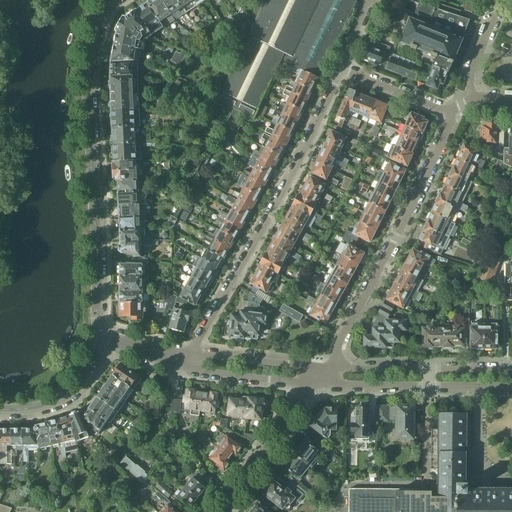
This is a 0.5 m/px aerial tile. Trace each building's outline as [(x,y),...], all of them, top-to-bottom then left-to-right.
[(160,0),(153,0),(147,4),(163,28),(164,28),(175,21),(174,20),(160,0)] [(186,13),(177,0),(160,0),(174,20),(175,21),(180,18),(186,14),(186,13)] [(197,4),(193,0),(177,0),(186,13),(186,14),(198,6),(197,4)] [(258,0),(251,14),(247,25),(245,28),(243,33),(242,33),(236,47),(233,52),(239,55),(222,91),(221,91),(213,107),(225,112),(228,106),(233,109),(230,116),(237,120),(241,113),(254,119),(279,68),(282,61),(301,69),(319,78),(356,0),(258,0)] [(459,17),(436,9),(419,3),(415,14),(431,20),(428,26),(409,18),(399,43),(410,48),(409,49),(416,51),(417,51),(430,56),(430,57),(437,60),(434,67),(449,73),(456,55),(461,42),(469,20),(459,17)] [(163,28),(147,4),(136,11),(152,36),(164,28),(163,28)] [(438,4),(436,9),(459,17),(461,11),(438,4)] [(464,4),(463,11),(470,14),(472,5),(464,4)] [(123,17),(119,24),(143,41),(152,36),(136,11),(135,11),(125,18),(123,17)] [(116,33),(114,45),(141,50),(143,41),(119,24),(115,31),(116,33)] [(144,51),(141,50),(114,45),(111,57),(111,63),(133,62),(134,62),(139,62),(140,58),(142,58),(144,51)] [(168,45),(166,50),(171,53),(174,48),(168,45)] [(367,47),(363,58),(380,65),(385,54),(376,50),(367,47)] [(183,61),(187,52),(182,50),(179,56),(177,56),(179,52),(176,51),(173,56),(183,61)] [(410,78),(414,68),(392,59),(394,53),(389,51),(387,57),(390,58),(386,69),(410,78)] [(171,55),(164,52),(160,59),(167,63),(171,55)] [(179,69),(183,61),(173,56),(171,61),(176,63),(174,67),(179,69)] [(282,61),(279,68),(284,70),(284,69),(298,75),(301,69),(282,61)] [(111,69),(110,77),(138,75),(138,64),(133,64),(133,62),(111,63),(111,69)] [(449,73),(434,67),(427,85),(430,86),(436,88),(438,89),(441,88),(445,78),(448,77),(449,73)] [(420,70),(414,68),(410,78),(416,80),(420,70)] [(298,75),(295,81),(295,82),(313,90),(319,78),(301,69),(298,75)] [(139,93),(138,75),(110,77),(111,94),(138,93),(139,93)] [(171,88),(175,78),(170,76),(166,85),(171,88)] [(295,82),(295,81),(290,79),(288,82),(295,85),(293,88),(287,86),(285,90),(308,101),(313,90),(295,82)] [(166,97),(171,88),(166,85),(161,95),(166,97)] [(345,119),(356,91),(350,89),(350,90),(349,90),(337,117),(340,118),(337,126),(336,126),(335,126),(334,129),(340,132),(345,119)] [(308,101),(285,90),(283,94),(289,97),(286,103),(303,111),(308,101)] [(367,95),(356,91),(345,119),(346,120),(350,111),(359,114),(367,95)] [(139,109),(139,93),(138,93),(111,94),(112,111),(139,109)] [(377,99),(367,95),(359,114),(369,119),(377,99)] [(383,102),(377,99),(369,119),(380,123),(382,118),(386,108),(387,105),(382,103),(383,102)] [(273,104),(271,109),(299,122),(303,111),(286,103),(283,109),(273,104)] [(268,108),(264,105),(259,116),(263,118),(268,108)] [(399,108),(392,105),(388,115),(395,118),(399,108)] [(139,109),(112,111),(112,128),(140,126),(140,127),(139,109)] [(299,122),(271,109),(269,113),(273,115),(279,118),(276,124),(294,132),(299,122)] [(406,111),(403,117),(408,119),(405,126),(422,134),(423,132),(424,133),(426,128),(425,128),(427,122),(423,120),(424,119),(416,115),(411,113),(406,111)] [(355,125),(357,120),(353,118),(348,129),(352,131),(353,130),(355,125)] [(232,130),(236,123),(230,120),(226,127),(229,128),(232,130)] [(216,123),(213,131),(215,132),(219,134),(223,127),(216,123)] [(289,142),(294,132),(276,124),(273,130),(267,127),(265,131),(273,135),(271,137),(288,146),(289,142)] [(397,130),(395,135),(417,144),(419,140),(421,140),(423,135),(421,135),(422,134),(405,126),(400,124),(397,130)] [(481,142),(495,143),(496,125),(487,124),(486,127),(482,126),(481,142)] [(141,143),(140,127),(140,126),(112,128),(113,145),(141,143)] [(386,131),(385,135),(387,136),(393,138),(390,145),(391,146),(392,146),(412,155),(413,154),(414,154),(416,150),(415,149),(417,144),(395,135),(397,130),(388,126),(386,131)] [(371,136),(375,137),(376,138),(379,129),(375,127),(371,136)] [(346,138),(347,137),(333,130),(332,132),(331,131),(326,142),(341,149),(346,138)] [(288,146),(271,137),(264,134),(262,138),(268,142),(265,148),(282,157),(288,146)] [(509,147),(504,147),(503,164),(511,168),(511,136),(509,136),(509,147)] [(208,141),(203,149),(209,152),(214,144),(208,141)] [(216,143),(213,147),(219,150),(223,144),(217,141),(216,143)] [(341,149),(326,142),(321,152),(331,156),(336,159),(341,149)] [(142,160),(141,143),(113,145),(114,156),(114,162),(141,160),(142,160)] [(456,159),(473,167),(480,153),(464,145),(461,151),(461,150),(456,159)] [(387,157),(407,167),(409,161),(411,162),(413,157),(412,156),(412,155),(392,146),(387,157)] [(281,156),(265,148),(262,153),(256,150),(253,154),(276,167),(282,157),(281,156)] [(371,148),(370,152),(376,155),(378,156),(383,158),(384,154),(371,148)] [(331,156),(321,152),(316,162),(331,169),(334,163),(345,168),(347,164),(341,161),(336,159),(331,156)] [(276,167),(253,154),(250,159),(257,162),(254,168),(271,177),(276,167)] [(217,160),(213,158),(208,169),(212,171),(217,160)] [(470,174),(473,167),(456,159),(453,167),(450,173),(468,181),(468,180),(469,181),(472,175),(470,174)] [(142,170),(141,160),(114,162),(112,162),(113,163),(114,163),(114,172),(142,170)] [(331,169),(316,162),(311,173),(326,180),(331,169)] [(405,172),(405,171),(390,163),(385,174),(400,181),(402,178),(403,177),(404,176),(405,174),(405,172)] [(186,164),(183,169),(190,173),(193,168),(186,164)] [(254,168),(248,178),(265,187),(271,177),(254,168)] [(142,170),(114,172),(114,179),(117,178),(117,180),(142,179),(142,170)] [(185,174),(180,182),(192,185),(196,178),(195,177),(193,173),(185,174)] [(468,181),(450,173),(448,177),(443,186),(467,197),(473,183),(468,181)] [(265,187),(248,178),(242,174),(240,179),(246,182),(243,188),(260,197),(265,187)] [(398,185),(400,181),(385,174),(380,184),(395,191),(396,190),(397,190),(398,187),(398,186),(399,185),(398,185)] [(327,181),(336,186),(339,181),(329,176),(327,181)] [(310,177),(304,186),(320,195),(325,185),(310,177)] [(144,179),(142,179),(117,180),(118,193),(144,192),(144,179)] [(206,186),(199,183),(195,190),(201,194),(206,186)] [(395,192),(395,191),(380,184),(375,194),(390,201),(392,198),(393,197),(394,196),(395,194),(395,192)] [(304,186),(299,196),(315,205),(315,203),(320,195),(304,186)] [(467,197),(443,186),(440,193),(439,193),(436,199),(460,210),(466,213),(469,208),(463,205),(467,197)] [(228,193),(252,206),(255,207),(260,197),(243,188),(240,194),(230,189),(228,193)] [(145,199),(144,192),(118,193),(119,205),(144,204),(149,204),(149,199),(145,199)] [(505,206),(509,193),(507,192),(499,193),(496,198),(502,205),(505,206)] [(252,206),(228,193),(227,194),(228,195),(226,200),(234,204),(231,210),(248,219),(253,210),(251,209),(252,206)] [(388,205),(390,201),(375,194),(370,204),(385,211),(386,211),(387,210),(388,207),(388,206),(389,205),(388,205)] [(192,195),(189,201),(195,204),(197,198),(192,195)] [(315,205),(299,196),(293,205),(311,215),(317,204),(315,203),(315,205)] [(434,204),(430,212),(449,221),(452,214),(457,216),(460,210),(436,199),(434,204)] [(144,208),(144,204),(119,205),(120,218),(144,217),(144,208)] [(385,212),(385,211),(370,204),(365,214),(380,221),(382,218),(383,217),(384,216),(385,214),(385,212)] [(309,227),(313,221),(315,217),(311,215),(293,205),(288,215),(305,225),(309,227)] [(248,219),(231,210),(228,215),(216,208),(213,214),(218,217),(242,230),(248,219)] [(184,212),(180,219),(185,222),(189,214),(184,212)] [(427,221),(425,226),(442,234),(445,229),(449,231),(453,223),(449,221),(430,212),(426,220),(427,221)] [(378,225),(380,221),(365,214),(360,224),(375,231),(376,231),(377,230),(378,227),(378,226),(379,225),(378,225)] [(288,215),(282,225),(300,235),(305,225),(288,215)] [(169,229),(172,229),(177,220),(171,216),(171,221),(169,221),(169,229)] [(145,229),(144,217),(120,218),(120,230),(144,229),(145,229)] [(242,230),(218,217),(216,220),(223,224),(219,230),(235,239),(235,238),(237,239),(242,230)] [(486,222),(483,228),(493,233),(496,226),(486,222)] [(375,232),(375,231),(360,224),(358,228),(355,227),(352,233),(347,230),(344,236),(350,240),(356,243),(359,237),(370,242),(372,238),(373,237),(374,236),(375,234),(375,232)] [(300,235),(282,225),(277,235),(294,245),(300,235)] [(442,234),(425,226),(423,231),(422,231),(419,238),(419,240),(426,243),(423,248),(432,253),(433,253),(441,255),(445,249),(437,245),(442,234)] [(144,229),(120,230),(120,241),(124,241),(124,240),(131,240),(131,242),(138,242),(138,240),(140,240),(140,241),(153,240),(153,239),(152,239),(148,236),(146,236),(144,236),(144,229)] [(209,232),(207,236),(231,249),(235,241),(234,240),(235,239),(219,230),(216,236),(209,232)] [(231,249),(207,236),(205,235),(203,239),(211,244),(208,249),(208,250),(225,259),(231,249)] [(294,245),(277,235),(271,244),(289,254),(294,245)] [(464,239),(461,245),(468,248),(471,243),(464,239)] [(124,241),(120,241),(120,245),(119,247),(119,252),(121,253),(133,254),(133,256),(148,259),(151,260),(150,254),(146,254),(145,246),(148,246),(148,245),(159,245),(158,240),(153,240),(140,241),(140,240),(138,240),(138,242),(131,242),(131,240),(124,240),(124,241)] [(289,254),(271,244),(266,254),(284,264),(287,259),(293,262),(297,264),(299,260),(293,256),(289,254)] [(361,258),(364,254),(347,245),(344,251),(345,252),(343,256),(358,265),(358,264),(360,263),(361,261),(361,259),(362,258),(361,258)] [(490,246),(478,279),(492,284),(504,251),(490,246)] [(208,250),(202,259),(219,269),(225,259),(208,250)] [(420,254),(413,250),(412,251),(411,252),(410,254),(410,256),(409,257),(408,260),(423,268),(425,265),(431,268),(435,261),(429,257),(421,253),(420,254)] [(284,264),(266,254),(261,264),(277,273),(276,274),(278,275),(284,264)] [(148,259),(133,256),(133,260),(129,260),(129,264),(120,264),(120,275),(143,275),(143,265),(148,265),(148,259)] [(357,266),(358,265),(343,256),(337,266),(352,275),(354,271),(355,270),(356,269),(357,267),(357,266)] [(202,259),(197,269),(214,278),(219,269),(202,259)] [(418,278),(423,268),(408,260),(406,264),(406,263),(405,264),(404,265),(403,268),(403,269),(402,270),(418,278)] [(474,260),(472,267),(479,270),(482,262),(474,260)] [(261,264),(256,274),(272,283),(276,274),(277,273),(261,264)] [(350,278),(352,275),(337,266),(332,276),(347,285),(348,284),(349,283),(350,281),(350,279),(351,278),(350,278)] [(197,269),(191,278),(207,287),(208,286),(209,287),(214,278),(197,269)] [(412,288),(418,278),(402,270),(402,271),(401,272),(399,274),(399,276),(399,277),(397,280),(412,288)] [(272,283),(256,274),(250,284),(270,294),(273,288),(270,286),(272,283)] [(143,275),(120,275),(119,291),(120,291),(143,291),(143,292),(147,293),(147,276),(143,276),(143,275)] [(347,285),(332,276),(326,286),(341,294),(343,291),(344,291),(344,290),(345,289),(347,287),(347,285)] [(203,297),(208,289),(207,287),(191,278),(189,277),(183,286),(186,288),(203,297)] [(451,283),(444,279),(440,287),(446,291),(451,283)] [(407,298),(412,288),(397,280),(396,283),(395,283),(395,284),(393,285),(392,287),(392,289),(392,290),(407,298)] [(255,296),(258,291),(249,286),(246,291),(249,293),(255,296)] [(340,298),(341,294),(326,286),(321,296),(336,304),(337,303),(338,302),(339,300),(339,299),(340,298)] [(203,297),(186,288),(180,298),(194,306),(194,305),(197,306),(197,305),(199,305),(203,297)] [(407,298),(392,290),(391,291),(390,292),(389,294),(389,295),(388,296),(389,297),(387,300),(402,308),(407,298)] [(143,291),(120,291),(120,303),(135,303),(135,300),(141,300),(141,303),(145,303),(149,303),(149,298),(143,298),(143,292),(143,291)] [(258,291),(255,296),(249,293),(248,302),(244,338),(245,338),(245,340),(250,341),(251,339),(257,340),(260,323),(266,324),(266,325),(267,325),(268,315),(267,315),(268,313),(265,313),(265,309),(264,309),(264,307),(259,307),(260,305),(262,300),(268,303),(270,298),(258,291)] [(164,300),(163,300),(164,303),(159,303),(159,304),(167,304),(166,309),(173,311),(176,302),(175,302),(176,299),(172,296),(171,297),(164,296),(164,300)] [(336,304),(321,296),(318,301),(309,296),(306,300),(316,306),(331,314),(333,310),(335,309),(336,306),(336,305),(336,304)] [(145,312),(145,303),(141,303),(141,300),(135,300),(135,303),(120,303),(120,317),(126,317),(126,318),(130,318),(130,320),(132,320),(143,320),(143,312),(145,312)] [(244,338),(248,302),(242,301),(241,312),(240,316),(232,315),(230,328),(225,327),(224,335),(229,335),(229,336),(244,338)] [(384,301),(381,307),(391,312),(394,307),(384,301)] [(283,304),(279,312),(299,323),(303,316),(287,306),(283,304)] [(329,317),(331,314),(316,306),(310,316),(325,324),(326,323),(327,322),(329,320),(329,318),(329,317)] [(391,312),(381,307),(378,313),(379,314),(388,318),(388,317),(391,312)] [(175,309),(170,329),(183,332),(185,326),(187,326),(189,320),(190,321),(192,314),(190,313),(191,312),(175,309)] [(389,320),(388,317),(388,318),(379,314),(376,319),(380,321),(385,321),(385,347),(394,347),(396,346),(396,341),(401,341),(401,328),(407,329),(407,320),(389,320)] [(380,321),(376,319),(373,324),(373,328),(373,332),(370,332),(370,337),(366,337),(366,339),(364,340),(364,344),(365,345),(365,347),(369,347),(369,348),(374,348),(374,347),(378,347),(379,349),(383,349),(384,347),(385,347),(385,321),(380,321)] [(484,349),(484,325),(471,324),(471,349),(484,349)] [(484,325),(484,349),(497,349),(497,325),(484,325)] [(442,347),(443,328),(434,328),(434,326),(426,326),(426,329),(423,329),(423,349),(432,349),(432,347),(442,347)] [(443,328),(442,347),(442,349),(452,349),(452,347),(463,347),(463,330),(460,329),(460,326),(452,326),(452,328),(443,328)] [(112,376),(113,376),(134,391),(142,379),(120,364),(112,376)] [(134,391),(113,376),(105,387),(126,402),(134,391)] [(151,390),(146,386),(140,395),(145,399),(151,390)] [(126,402),(105,387),(98,398),(118,413),(126,402)] [(172,399),(170,412),(180,413),(181,409),(185,409),(184,410),(190,411),(190,415),(199,416),(200,412),(203,392),(194,391),(194,390),(188,389),(187,390),(185,389),(184,395),(183,403),(181,403),(182,400),(172,399)] [(203,392),(200,412),(215,414),(216,411),(217,407),(218,408),(220,394),(218,394),(218,393),(211,392),(211,394),(203,392)] [(158,398),(153,393),(149,398),(154,402),(158,398)] [(247,417),(249,398),(247,398),(246,397),(245,396),(243,397),(240,397),(240,400),(230,399),(228,415),(247,417)] [(118,413),(98,398),(97,398),(89,409),(90,410),(110,424),(118,413)] [(259,399),(249,398),(247,417),(249,417),(249,419),(261,420),(263,408),(264,408),(265,400),(263,399),(263,398),(259,398),(259,399)] [(352,418),(352,439),(368,439),(368,441),(377,441),(377,426),(369,426),(370,406),(356,406),(356,408),(356,418),(352,418)] [(413,407),(378,406),(377,406),(377,421),(395,421),(395,440),(414,441),(414,444),(419,444),(419,435),(415,435),(415,430),(413,430),(413,426),(416,426),(416,423),(413,422),(413,407)] [(336,431),(336,417),(337,417),(337,411),(336,411),(336,410),(335,410),(334,408),(330,408),(329,409),(327,409),(327,411),(324,411),(319,417),(318,416),(310,426),(327,440),(330,435),(330,431),(336,431)] [(402,497),(401,511),(511,511),(511,489),(485,489),(485,486),(475,485),(466,485),(465,454),(466,454),(467,414),(459,414),(459,413),(458,412),(458,411),(458,410),(457,410),(456,409),(455,409),(455,408),(454,408),(453,408),(452,408),(451,408),(451,409),(450,409),(449,409),(449,410),(448,410),(448,411),(447,412),(447,413),(447,414),(439,414),(439,429),(431,429),(430,469),(439,469),(439,480),(439,484),(439,492),(439,493),(439,497),(437,497),(431,497),(431,492),(415,492),(414,492),(402,492),(402,497)] [(110,424),(90,410),(83,419),(88,423),(87,425),(93,429),(92,430),(99,434),(103,428),(106,431),(110,424)] [(72,423),(76,442),(89,437),(79,412),(70,416),(71,416),(70,417),(72,417),(73,421),(72,423)] [(72,417),(70,417),(62,419),(59,420),(60,424),(59,424),(60,430),(64,429),(65,435),(63,435),(65,448),(77,445),(72,423),(73,421),(72,417)] [(141,422),(137,418),(132,423),(137,427),(141,422)] [(60,424),(59,420),(47,423),(46,423),(46,424),(52,446),(60,444),(62,458),(66,458),(65,448),(63,435),(65,435),(64,429),(60,430),(59,424),(60,424)] [(52,446),(46,424),(36,426),(35,428),(35,429),(39,447),(39,449),(52,446)] [(11,461),(11,430),(0,429),(0,454),(0,461),(0,464),(12,464),(11,467),(11,468),(13,473),(18,474),(20,468),(14,467),(16,461),(11,461)] [(22,429),(11,430),(11,461),(16,461),(15,455),(17,455),(17,450),(23,450),(23,446),(22,429)] [(39,447),(35,429),(22,429),(23,446),(23,462),(29,462),(28,452),(39,452),(39,447)] [(230,432),(226,436),(226,437),(222,435),(215,445),(218,447),(231,456),(234,452),(236,455),(243,446),(235,441),(239,436),(230,432)] [(253,442),(256,436),(257,436),(245,434),(244,438),(253,442)] [(307,437),(294,453),(310,467),(312,468),(318,461),(313,457),(318,451),(311,446),(314,443),(307,437)] [(231,456),(218,447),(210,458),(218,464),(217,465),(224,471),(230,463),(228,460),(231,456)] [(338,456),(328,448),(323,454),(333,462),(338,456)] [(294,453),(283,466),(299,480),(310,467),(294,453)] [(126,457),(120,464),(124,468),(129,472),(141,482),(148,476),(145,473),(145,472),(137,465),(136,466),(126,457)] [(37,462),(29,462),(23,462),(23,467),(23,470),(29,469),(37,469),(37,462)] [(29,481),(29,469),(23,470),(23,467),(20,466),(20,468),(18,474),(20,481),(29,481)] [(203,479),(201,478),(191,470),(188,474),(193,478),(185,488),(198,498),(198,497),(199,498),(202,494),(201,493),(206,488),(204,487),(205,485),(203,479)] [(168,498),(173,492),(160,481),(155,487),(168,498)] [(304,495),(296,488),(290,484),(285,491),(274,482),(269,488),(268,487),(264,493),(264,494),(284,511),(285,510),(286,511),(287,511),(288,511),(289,510),(290,510),(290,509),(290,508),(290,507),(290,506),(290,505),(289,505),(290,504),(294,499),(298,502),(304,495)] [(306,496),(310,491),(300,483),(296,488),(304,495),(306,496)] [(197,498),(185,488),(176,497),(189,508),(197,498)] [(350,488),(349,511),(401,511),(402,497),(401,497),(402,489),(406,489),(350,488)] [(176,511),(171,507),(173,505),(159,492),(156,496),(163,502),(164,501),(168,504),(161,511),(176,511)] [(42,500),(36,507),(42,511),(43,511),(49,505),(42,500)]
